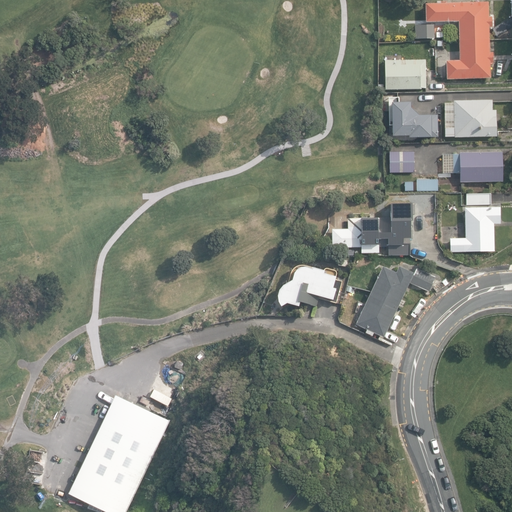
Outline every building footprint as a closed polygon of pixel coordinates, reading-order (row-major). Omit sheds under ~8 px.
[(447,60),(447,79),(491,77),(490,62),(493,62),(493,52),(490,52),(489,26),(492,26),(492,16),(489,16),(489,2),(441,3),(441,0),(436,0),(436,3),(427,4),(426,4),(426,22),(459,21),(460,60),(447,60)] [(490,29),(495,38),(511,28),(506,20),(490,29)] [(415,25),(416,38),(435,37),(434,24),(415,25)] [(385,60),(386,89),(426,88),(425,59),(385,60)] [(409,135),(409,138),(438,137),(438,114),(418,115),(411,107),(411,102),(398,102),(399,97),(388,97),(389,125),(393,125),(393,136),(409,135)] [(455,135),(455,137),(497,135),(496,116),(495,116),(495,109),(492,109),(492,99),(454,100),(454,102),(444,102),(445,136),(455,135)] [(389,173),(414,172),(413,151),(389,151),(389,173)] [(460,173),(461,182),(503,181),(502,152),(460,154),(458,154),(453,154),(452,154),(453,173),(460,173)] [(416,179),(416,189),(438,189),(438,179),(416,179)] [(466,194),(466,205),(492,204),(491,194),(466,194)] [(450,238),(450,252),(494,251),(494,224),(500,224),(500,207),(464,207),(465,238),(450,238)] [(388,246),(389,255),(409,255),(408,242),(405,243),(405,230),(394,231),(394,219),(379,219),(379,217),(359,217),(348,218),(349,248),(388,246)] [(324,270),(319,269),(312,267),(306,265),(305,265),(304,265),(303,265),(302,265),(302,264),(301,265),(300,265),(299,265),(298,265),(297,265),(297,266),(296,266),(295,266),(295,267),(294,267),(294,268),(293,269),(292,270),(292,271),(290,274),(289,277),(289,280),(288,281),(283,284),(279,289),(278,295),(278,301),(281,306),(287,302),(299,306),(299,304),(300,301),(316,306),(318,298),(336,303),(342,281),(335,279),(336,276),(336,274),(337,273),(336,272),(336,271),(335,271),(335,270),(327,268),(326,268),(325,268),(325,269),(324,269),(324,270)] [(374,332),(383,337),(409,282),(428,291),(435,277),(416,268),(414,273),(399,266),(397,272),(383,266),(356,323),(367,329),(365,332),(372,335),(374,332)] [(174,367),(181,370),(184,362),(178,359),(174,367)] [(69,493),(109,511),(125,511),(170,420),(115,394),(75,478),(76,478),(69,493)] [(47,452),(26,449),(21,482),(41,485),(47,452)]
